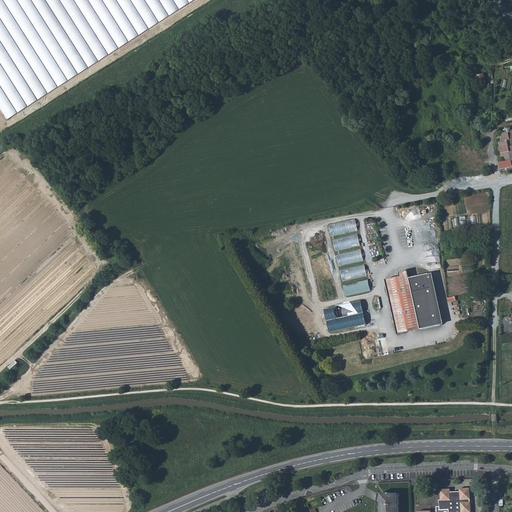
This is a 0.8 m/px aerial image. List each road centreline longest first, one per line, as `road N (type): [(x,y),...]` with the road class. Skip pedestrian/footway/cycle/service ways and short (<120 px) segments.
road 1 (secondary): [(169,511),(333,456),(511,446)]
road 2 (track): [(493,405),(495,183)]
road 3 (residential): [(362,473),(493,467)]
road 4 (residential): [(245,511),(362,473)]
